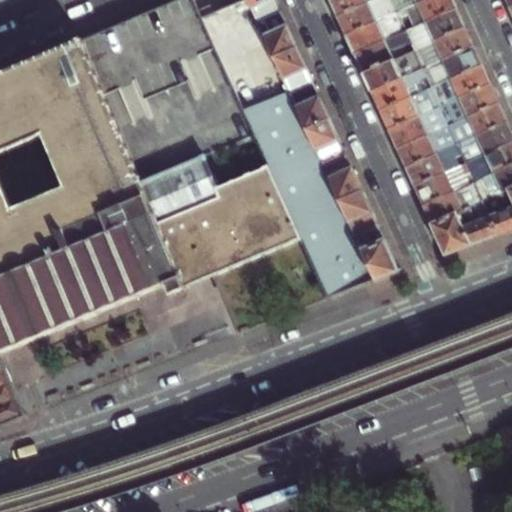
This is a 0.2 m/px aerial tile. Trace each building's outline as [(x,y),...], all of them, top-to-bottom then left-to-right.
[(0,427),(27,417),(0,356),(93,315),(169,284),(172,292),(186,286),(217,273),(301,237),(268,163),(247,114),(197,0),(174,0),(80,41),(50,55),(0,76),(0,427)] [(0,0),(0,9),(3,9),(23,0),(0,0)] [(249,0),(243,0),(205,17),(247,114),(292,93),(275,57),(259,21),(249,0)] [(249,0),(259,21),(282,10),(277,0),(249,0)] [(340,17),(376,0),(332,0),(336,8),(340,17)] [(348,35),(386,18),(393,15),(399,12),(396,7),(392,0),(376,0),(340,17),(345,29),(348,35)] [(454,1),(453,0),(426,0),(419,3),(404,10),(399,12),(401,18),(410,15),(413,22),(405,26),(407,32),(458,9),(454,1)] [(427,46),(467,28),(464,22),(458,9),(407,32),(416,50),(421,48),(417,40),(423,38),(427,46)] [(282,10),(259,21),(275,57),(298,46),(293,35),(282,10)] [(357,54),(407,32),(405,26),(401,18),(399,12),(393,15),(386,18),(348,35),(353,47),(357,54)] [(473,42),(467,28),(427,46),(421,48),(416,50),(424,70),(475,47),(473,42)] [(416,50),(407,32),(357,54),(362,65),(366,73),(396,59),(392,52),(407,45),(410,53),(416,50)] [(308,68),(298,46),(275,57),(292,93),(315,82),(308,68)] [(433,89),(484,66),(481,60),(475,47),(424,70),(428,78),(430,83),(433,89)] [(400,68),(396,59),(366,73),(372,87),(374,92),(424,70),(416,50),(410,53),(414,61),(400,68)] [(410,53),(396,59),(400,68),(414,61),(410,53)] [(441,107),(492,84),(490,79),(484,66),(433,89),(441,107)] [(383,111),(413,97),(409,89),(423,82),(422,81),(428,78),(424,70),(374,92),(381,107),(383,111)] [(325,104),(315,82),(292,93),(308,129),(331,118),(325,104)] [(433,89),(430,83),(425,85),(427,91),(433,89)] [(450,126),(501,103),(498,98),(492,84),(441,107),(446,117),(447,121),(450,126)] [(391,130),(441,107),(433,89),(427,91),(413,97),(383,111),(388,124),(391,130)] [(308,129),(292,93),(247,114),(268,163),(301,237),(330,298),(352,290),(376,280),(356,236),(340,200),(324,165),(308,129)] [(459,145),(510,122),(506,115),(501,103),(450,126),(459,145)] [(446,117),(441,107),(391,130),(396,141),(400,149),(430,135),(444,129),(450,126),(447,121),(446,117)] [(331,118),(308,129),(324,165),(347,154),(340,137),(331,118)] [(511,127),(510,122),(459,145),(467,164),(511,143),(511,127)] [(459,145),(450,126),(444,129),(430,135),(400,149),(407,164),(409,168),(459,145)] [(511,143),(467,164),(475,183),(511,166),(511,143)] [(417,187),(467,164),(459,145),(409,168),(414,181),(417,187)] [(357,175),(347,154),(324,165),(340,200),(363,190),(357,175)] [(422,198),(425,206),(470,185),(475,183),(467,164),(417,187),(422,198)] [(497,195),(511,188),(511,166),(475,183),(484,201),(497,195)] [(434,224),(471,207),(484,201),(475,183),(470,185),(425,206),(431,218),(434,224)] [(511,188),(497,195),(504,212),(511,209),(511,188)] [(363,190),(340,200),(356,236),(379,225),(373,212),(363,190)] [(511,229),(511,209),(504,212),(497,195),(484,201),(499,235),(511,229)] [(484,201),(471,207),(478,222),(464,228),(471,245),(487,239),(499,235),(484,201)] [(455,251),(471,245),(464,228),(478,222),(471,207),(434,224),(447,254),(455,251)] [(400,271),(379,225),(356,236),(376,280),(387,276),(400,271)]
